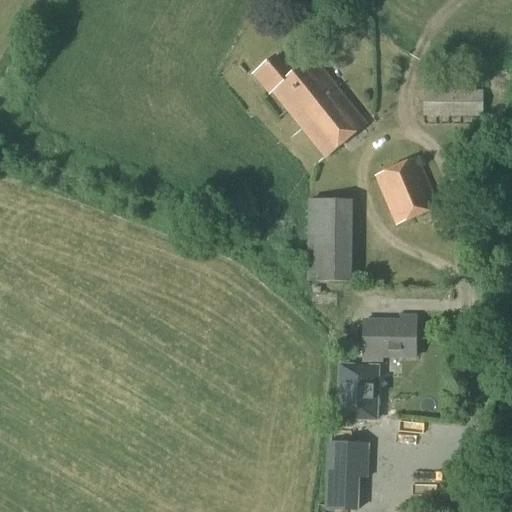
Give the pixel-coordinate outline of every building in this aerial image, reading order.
[(291,75),(275,56),(253,75),(270,96),(272,95),(325,161),(369,125),(314,57),(291,75)] [(423,118),(474,117),(484,117),(484,91),(424,91),(423,118)] [(396,228),(440,208),(419,158),(374,177),(396,228)] [(361,199),(317,200),(319,268),(336,268),(336,282),(363,282),(361,199)] [(417,342),(417,316),(384,316),(384,339),(360,339),(360,360),(363,360),(363,374),(347,374),(347,428),(381,428),(381,375),(375,375),(375,361),(412,361),(412,342),(417,342)] [(357,511),(358,479),(367,479),(368,443),(327,441),(325,511),(357,511)]
